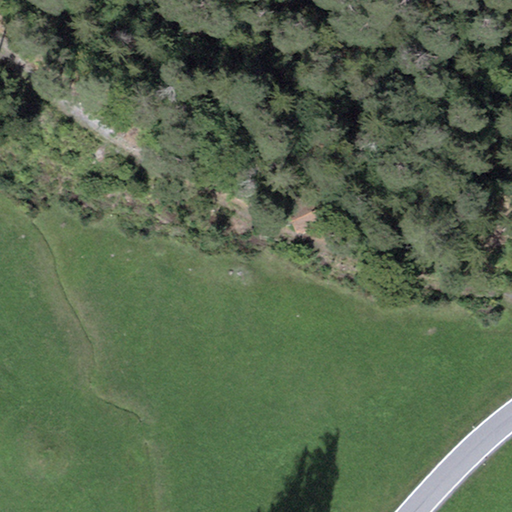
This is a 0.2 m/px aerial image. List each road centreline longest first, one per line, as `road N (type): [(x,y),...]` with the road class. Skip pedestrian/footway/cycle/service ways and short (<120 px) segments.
road 1 (track): [(511,301),(398,279),(126,155),(0,49)]
road 2 (tertiary): [(511,417),(416,511)]
